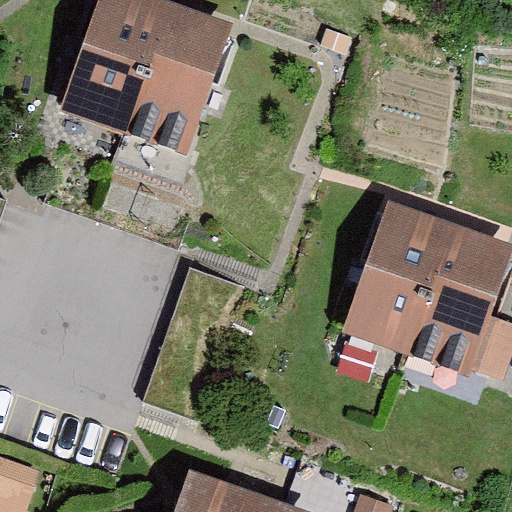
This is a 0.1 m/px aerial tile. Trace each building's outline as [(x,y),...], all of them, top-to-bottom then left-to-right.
[(232,22),(164,0),(101,0),(64,112),(189,153),(232,22)] [(355,35),(325,28),(318,47),(349,57),(355,35)] [(511,245),(511,242),(388,201),(345,332),(470,373),(511,245)] [(22,511),(36,470),(0,458),(0,511),(22,511)] [(302,511),(187,474),(174,511),(302,511)] [(391,511),(393,506),(360,496),(355,511),(391,511)]
